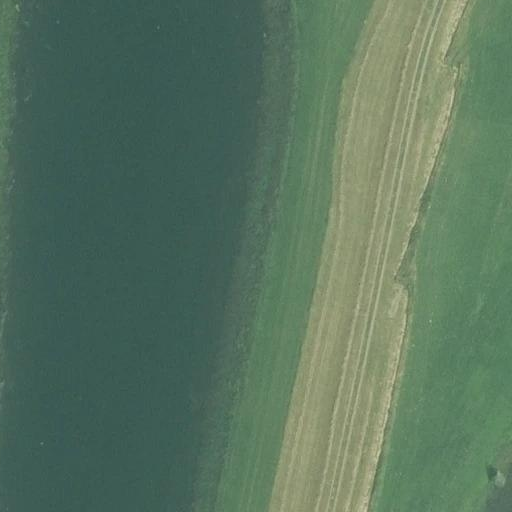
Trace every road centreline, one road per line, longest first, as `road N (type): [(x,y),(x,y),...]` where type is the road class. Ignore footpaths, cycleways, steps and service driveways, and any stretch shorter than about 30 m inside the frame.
road 1 (track): [(327,511),(387,227)]
road 2 (track): [(442,0),(387,227)]
